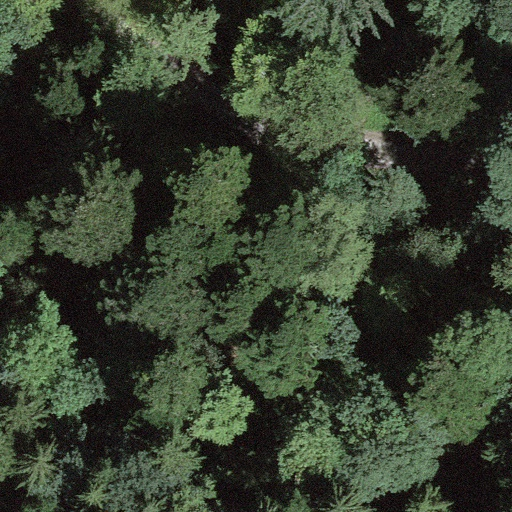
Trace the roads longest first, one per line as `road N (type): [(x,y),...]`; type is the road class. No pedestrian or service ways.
road 1 (track): [(511,168),(275,116),(104,21),(85,0)]
road 2 (track): [(412,511),(511,415)]
